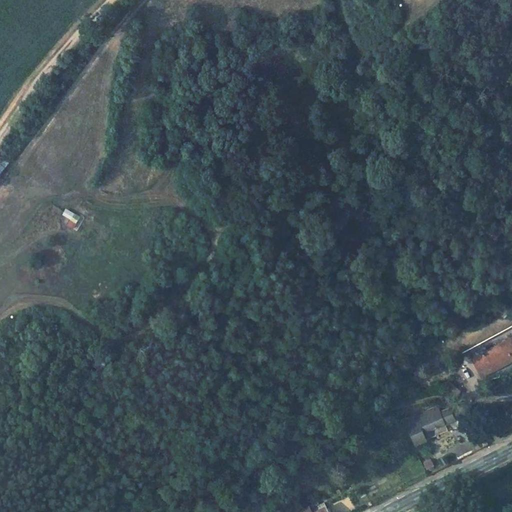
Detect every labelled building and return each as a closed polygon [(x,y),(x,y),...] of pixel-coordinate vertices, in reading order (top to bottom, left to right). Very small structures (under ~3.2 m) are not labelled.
[(74,226),(80,217),(67,208),(63,214),(71,220),(69,223),(74,226)] [(511,353),(511,336),(471,357),(479,374),(511,358),(510,354),(511,353)] [(445,411),(407,429),(413,442),(423,438),(421,433),(449,420),(445,411)] [(423,462),(427,470),(435,466),(431,458),(423,462)] [(300,503),(294,506),(296,511),(301,511),(304,511),(300,503)]
